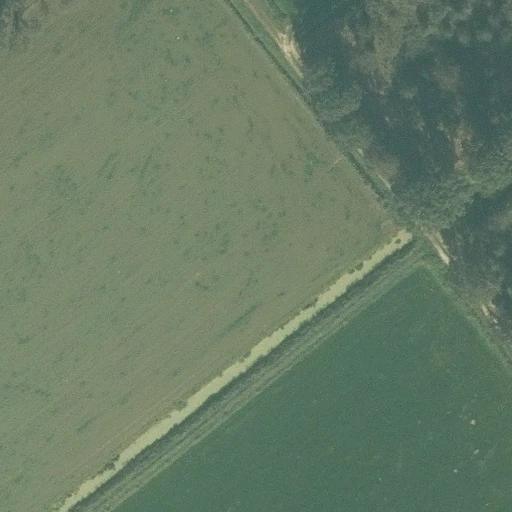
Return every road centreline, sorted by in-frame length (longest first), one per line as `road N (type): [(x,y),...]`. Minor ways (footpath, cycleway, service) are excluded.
road 1 (track): [(89,511),(511,176)]
road 2 (track): [(387,182),(244,0)]
road 3 (track): [(387,182),(511,334)]
